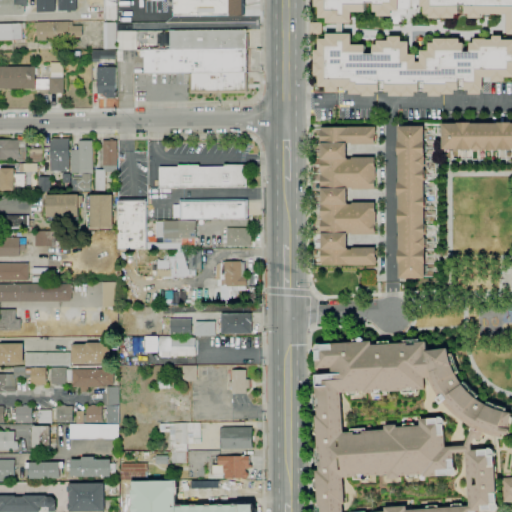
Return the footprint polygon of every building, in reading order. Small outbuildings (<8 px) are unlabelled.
[(21,15),(0,15),(0,0),(27,0),(27,7),(24,7),(24,13),(21,13),(21,15)] [(55,0),(55,12),(37,12),(37,0),(55,0)] [(76,0),(76,11),(59,11),(59,0),(76,0)] [(117,0),(117,20),(103,20),(103,0),(117,0)] [(244,0),(245,15),(174,15),(174,0),(244,0)] [(338,23),(327,23),(327,18),(319,18),(319,7),(315,7),(315,0),(511,0),(511,34),(507,34),(507,14),(482,14),(482,18),(469,18),(469,14),(465,14),(465,5),(459,5),(459,14),(456,14),(456,18),(430,18),(430,14),(424,14),(424,6),(421,6),(421,5),(416,5),(416,9),(406,9),(406,15),(401,15),(401,22),(399,22),(399,24),(392,24),(392,22),(391,22),(391,16),(378,16),(378,12),(374,12),(374,2),(365,2),(365,12),(352,12),(352,23),(343,23),(338,23)] [(37,41),(37,29),(34,29),(34,22),(37,22),(72,22),(72,26),(82,25),(82,37),(72,37),(72,40),(37,41)] [(116,49),(103,49),(104,22),(116,22),(116,49)] [(0,40),(0,24),(26,24),(26,28),(22,28),(22,40),(0,40)] [(170,49),(170,30),(246,30),(247,49),(170,49)] [(136,31),(117,31),(116,49),(136,49),(136,31)] [(343,34),(352,34),(352,45),(365,45),(365,53),(374,53),(374,45),(378,45),(378,40),(389,40),(389,36),(402,36),(402,41),(409,41),(409,55),(417,55),(417,62),(421,62),(421,51),(429,51),(429,43),(434,43),(434,39),(460,39),(460,43),(464,43),(464,52),(470,52),(470,43),(475,43),(475,39),(487,39),(487,40),(493,40),(493,36),(503,36),(503,40),(511,40),(511,77),(505,77),(505,82),(493,82),(493,77),(483,77),(483,90),(482,90),(482,94),(469,94),(469,90),(455,90),(455,94),(442,94),(442,96),(430,96),(430,92),(425,92),(425,90),(419,90),(419,92),(415,92),(415,96),(390,96),(390,92),(386,92),(386,89),(379,89),(379,92),(376,92),(376,96),(363,96),(363,94),(350,94),(350,90),(345,90),(345,87),(339,87),(339,92),(327,92),(327,87),(319,87),(319,76),(315,76),(315,50),(319,50),(319,39),(327,39),(327,34),(338,34),(343,34)] [(247,49),(247,72),(245,72),(192,72),(144,73),(144,50),(170,49),(247,49)] [(100,62),(93,62),(93,50),(115,50),(115,59),(100,59),(100,62)] [(49,79),(49,72),(50,72),(50,62),(63,62),(63,93),(49,93),(49,89),(49,79)] [(49,89),(36,89),(36,88),(0,88),(0,67),(36,67),(36,68),(37,68),(37,74),(36,74),(36,79),(49,79),(49,89)] [(116,99),(107,99),(107,94),(98,94),(97,67),(116,67),(116,99)] [(245,72),(245,73),(248,73),(248,93),(189,94),(189,74),(192,74),(192,72),(245,72)] [(486,150),(486,149),(483,149),(483,150),(473,150),(473,149),(471,149),(471,150),(457,150),(457,149),(443,149),(443,124),(457,124),(457,122),(471,122),(471,124),(498,123),(498,122),(511,122),(511,149),(498,150),(498,149),(496,149),(496,150),(486,150)] [(425,278),(400,278),(400,264),(399,264),(399,250),(400,250),(399,223),(398,209),(399,209),(399,196),(398,196),(398,182),(399,182),(399,156),(398,156),(398,141),(399,141),(399,126),(424,126),(425,141),(426,156),(425,156),(426,156),(426,168),(425,168),(425,170),(426,170),(426,181),(425,181),(425,197),(426,197),(426,208),(425,208),(425,224),(426,224),(426,234),(425,234),(425,237),(426,237),(426,248),(425,248),(425,250),(426,250),(426,264),(425,264),(425,278)] [(376,265),(322,265),(322,262),(321,262),(321,249),(322,249),(322,245),(320,245),(320,236),(322,236),(322,233),(321,233),(321,220),(322,220),(322,218),(321,218),(321,204),(322,204),(322,188),(321,188),(321,175),(322,175),(322,173),(321,173),(321,159),(322,159),(322,143),(321,143),(321,130),(322,130),(322,127),(376,127),(376,135),(375,135),(375,144),(352,144),(352,143),(347,143),(347,158),(348,158),(348,159),(352,159),(352,157),(375,157),(375,167),(377,167),(377,181),(375,181),(375,190),(352,190),(352,188),(347,188),(347,203),(348,203),(348,204),(352,204),(352,203),(375,203),(375,212),(377,212),(377,225),(375,225),(375,235),(352,235),(352,233),(347,233),(347,248),(348,248),(348,250),(352,250),(352,248),(375,248),(375,257),(376,257),(376,265)] [(26,162),(18,162),(18,160),(0,159),(0,139),(27,140),(27,141),(26,162)] [(51,171),(50,139),(69,139),(69,171),(51,171)] [(93,173),(71,173),(71,151),(78,151),(78,141),(93,140),(93,173)] [(105,191),(96,191),(95,169),(103,169),(103,141),(117,140),(117,172),(105,172),(105,191)] [(42,161),(30,161),(30,148),(42,148),(42,161)] [(38,172),(19,172),(19,164),(38,164),(38,172)] [(246,187),(159,188),(159,167),(178,167),(178,165),(199,165),(199,167),(224,167),(224,165),(246,165),(246,187)] [(13,190),(0,190),(0,169),(15,169),(15,174),(25,174),(25,182),(14,182),(13,190)] [(90,191),(71,190),(72,177),(82,178),(82,174),(91,174),(90,191)] [(50,191),(38,191),(39,177),(51,177),(50,191)] [(44,220),(43,193),(47,193),(47,195),(79,194),(79,196),(83,196),(83,203),(80,203),(80,207),(78,207),(78,220),(44,220)] [(113,227),(87,227),(87,194),(113,195),(113,227)] [(249,219),(180,220),(180,200),(249,199),(249,219)] [(147,249),(119,249),(119,201),(147,201),(147,249)] [(29,228),(0,228),(0,215),(29,215),(29,228)] [(195,238),(157,238),(157,222),(195,221),(195,238)] [(251,246),(227,246),(227,243),(223,243),(223,235),(227,235),(227,228),(251,228),(251,246)] [(56,246),(35,246),(35,231),(55,231),(56,246)] [(20,256),(0,256),(0,238),(19,238),(20,245),(26,245),(26,250),(19,250),(20,256)] [(201,270),(187,270),(187,250),(201,250),(201,270)] [(217,286),(217,262),(241,261),(241,262),(245,262),(245,277),(247,277),(247,286),(217,286)] [(0,280),(0,263),(28,263),(29,280),(0,280)] [(48,282),(33,282),(33,267),(48,267),(48,282)] [(374,284),(363,284),(363,271),(374,272),(374,284)] [(118,307),(103,307),(103,283),(118,283),(118,307)] [(72,301),(0,301),(0,284),(71,284),(72,301)] [(21,331),(0,331),(0,308),(16,308),(16,318),(21,318),(21,331)] [(252,334),(222,334),(221,314),(252,313),(252,334)] [(170,335),(170,319),(191,319),(191,334),(170,335)] [(196,336),(195,322),(215,321),(216,336),(196,336)] [(48,337),(35,337),(35,324),(47,324),(47,325),(50,325),(50,336),(48,336),(48,337)] [(174,358),(174,356),(171,356),(171,358),(159,358),(159,337),(172,336),(172,338),(195,338),(196,356),(177,356),(177,358),(174,358)] [(158,353),(146,353),(146,337),(158,337),(158,353)] [(511,412),(511,420),(510,435),(503,434),(503,438),(502,438),(501,437),(500,437),(499,437),(497,437),(496,436),(495,436),(494,435),(492,435),(491,435),(490,434),(489,434),(488,434),(487,433),(486,433),(485,433),(482,441),(476,438),(473,445),(474,450),(488,449),(489,449),(490,448),(491,448),(492,449),(493,449),(494,449),(494,450),(495,450),(495,451),(496,452),(496,453),(496,454),(496,455),(496,456),(498,503),(498,504),(499,505),(499,506),(499,507),(499,508),(499,509),(498,510),(497,511),(496,511),(493,511),(492,511),(491,511),(478,511),(316,511),(316,502),(319,502),(318,490),(316,490),(315,479),(318,479),(317,471),(321,471),(320,464),(317,465),(316,449),(319,448),(318,435),(316,435),(315,423),(317,423),(317,416),(319,416),(319,409),(316,409),(315,394),(318,394),(317,375),(333,374),(333,368),(318,369),(317,352),(316,351),(316,350),(316,349),(316,348),(316,347),(317,346),(318,345),(319,344),(320,344),(321,344),(322,344),(323,344),(323,345),(354,343),(354,340),(365,339),(365,342),(373,341),(373,345),(379,345),(379,342),(391,341),(391,344),(405,343),(405,340),(420,339),(421,342),(428,342),(428,349),(449,348),(450,352),(451,355),(454,353),(454,355),(455,357),(456,359),(456,360),(457,362),(457,363),(458,364),(458,365),(459,367),(459,369),(460,370),(461,372),(457,374),(459,376),(460,378),(461,380),(463,383),(464,384),(466,381),(467,382),(468,383),(469,385),(471,386),(471,387),(473,389),(474,390),(475,391),(476,392),(477,393),(478,394),(480,395),(478,399),(482,401),(484,403),(488,405),(489,401),(490,401),(491,402),(493,403),(494,403),(497,404),(498,405),(500,405),(502,406),(503,406),(504,407),(506,407),(507,408),(506,412),(511,412)] [(24,364),(0,364),(0,343),(23,343),(24,364)] [(111,363),(72,363),(72,346),(74,346),(74,344),(87,344),(87,343),(111,343),(111,363)] [(71,366),(25,366),(25,352),(71,352),(71,366)] [(197,381),(183,381),(183,365),(197,365),(197,381)] [(16,392),(0,392),(0,374),(14,374),(14,367),(25,367),(25,369),(31,369),(31,368),(46,368),(46,371),(48,371),(48,374),(47,374),(47,385),(31,385),(31,377),(26,377),(26,378),(16,378),(16,392)] [(89,392),(80,392),(80,387),(72,388),(72,383),(67,383),(67,384),(51,384),(51,368),(67,367),(67,369),(114,369),(114,384),(98,385),(98,387),(89,387),(89,392)] [(246,394),(232,394),(232,387),(229,387),(229,382),(232,382),(232,370),(246,370),(246,380),(250,380),(250,388),(246,388),(246,394)] [(171,388),(157,389),(156,379),(171,379),(171,388)] [(119,413),(107,413),(107,387),(119,387),(119,413)] [(16,423),(16,406),(23,406),(23,405),(27,405),(27,406),(32,406),(32,418),(34,418),(34,421),(32,422),(32,423),(16,423)] [(73,423),(57,423),(57,406),(61,406),(61,405),(66,405),(66,406),(73,406),(73,423)] [(84,424),(77,424),(77,411),(84,411),(84,415),(86,415),(86,406),(91,406),(91,405),(95,405),(95,406),(102,406),(102,422),(84,422),(84,424)] [(51,423),(38,423),(38,410),(51,410),(51,423)] [(172,463),(172,452),(171,452),(170,432),(160,432),(160,424),(200,423),(201,443),(187,444),(188,463),(172,463)] [(119,439),(70,439),(70,425),(119,424),(119,439)] [(40,454),(32,454),(32,451),(33,426),(51,426),(50,450),(41,450),(40,454)] [(223,450),(222,428),(252,427),(252,449),(223,450)] [(15,451),(0,451),(0,431),(15,431),(15,441),(18,441),(18,449),(15,449),(15,451)] [(167,464),(155,464),(156,455),(167,456),(167,464)] [(248,478),(225,478),(225,474),(213,474),(213,465),(218,465),(218,457),(249,456),(249,464),(252,464),(252,468),(246,468),(246,472),(248,472),(248,478)] [(111,477),(71,477),(71,460),(82,460),(82,457),(95,457),(95,460),(111,460),(111,477)] [(5,482),(0,482),(0,460),(15,460),(14,480),(5,480),(5,482)] [(30,479),(30,468),(26,469),(26,463),(64,462),(64,468),(60,468),(60,478),(30,479)] [(148,480),(121,481),(121,464),(148,464),(148,480)] [(511,501),(503,502),(502,478),(511,477),(511,501)] [(253,511),(254,504),(177,505),(177,480),(134,481),(134,511),(253,511)] [(67,511),(103,511),(104,483),(68,483),(67,511)] [(0,511),(54,511),(54,496),(0,495),(0,511)]
